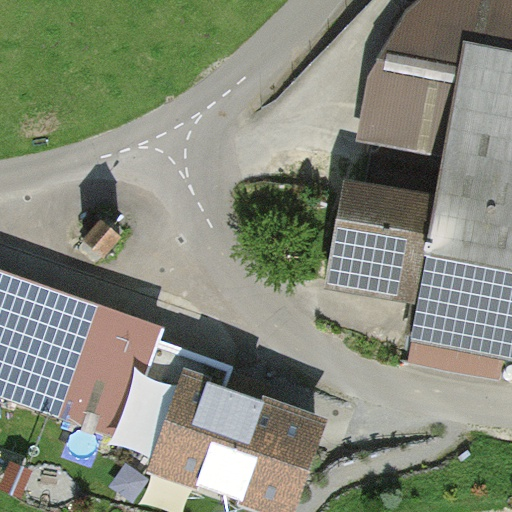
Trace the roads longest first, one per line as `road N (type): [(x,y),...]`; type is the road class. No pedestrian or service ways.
road 1 (unclassified): [(174,134),(240,270),(303,334),(411,391),(511,409)]
road 2 (unclassified): [(322,0),(174,134)]
road 3 (unclassified): [(174,134),(0,172)]
